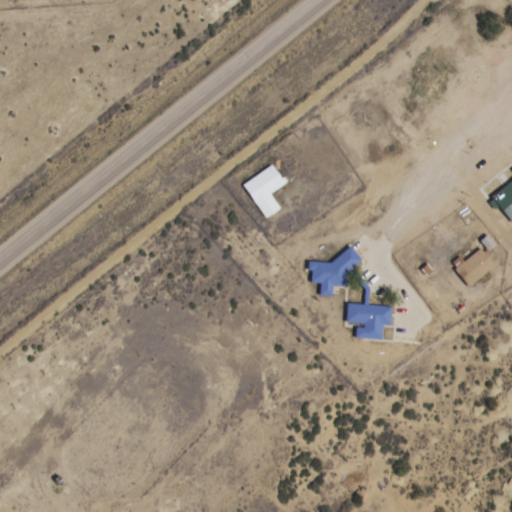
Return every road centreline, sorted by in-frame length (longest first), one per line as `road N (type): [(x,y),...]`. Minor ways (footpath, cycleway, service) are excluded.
road 1 (secondary): [(0,259),(317,0)]
road 2 (track): [(249,511),(228,383),(222,199)]
road 3 (track): [(227,361),(84,364)]
